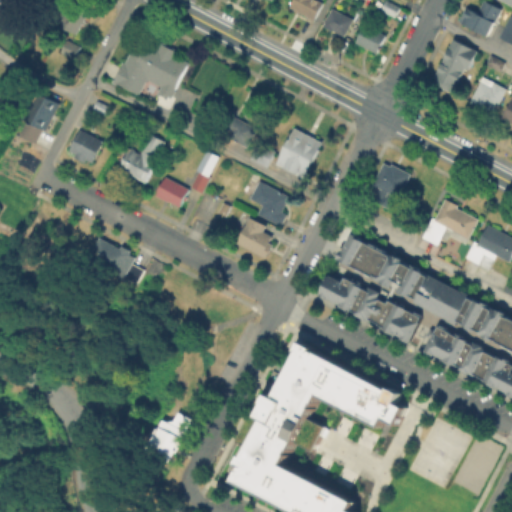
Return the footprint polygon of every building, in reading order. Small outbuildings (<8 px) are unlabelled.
[(294,0),(322,0),(326,2),(316,21),(291,7),(294,0)] [(391,0),(403,6),(401,10),(400,9),(397,16),(383,9),(388,0),(391,0)] [(468,6),(479,11),(484,0),(486,0),(504,9),(490,36),(460,20),(468,6)] [(59,24),(70,2),(89,12),(79,33),(59,24)] [(334,7),(356,18),(346,37),(324,26),(334,7)] [(511,41),(499,35),(511,13),(511,41)] [(366,24),(388,36),(379,53),(357,42),(366,24)] [(454,36),(478,48),(467,68),(464,66),(451,91),(431,80),(454,36)] [(81,46),(74,58),(63,52),(69,40),(81,46)] [(162,87),(148,79),(139,97),(114,83),(132,49),(141,54),(148,42),(158,48),(162,40),(186,53),(183,58),(191,62),(170,100),(158,94),(162,87)] [(492,55),(506,62),(502,70),(488,63),(492,55)] [(485,76),(507,88),(496,111),(492,109),(491,111),(472,102),(485,76)] [(510,94),(511,90),(511,121),(499,115),(510,94)] [(29,123),(24,120),(39,93),(60,104),(44,132),(42,132),(36,143),(22,135),(29,123)] [(99,101),(111,107),(107,114),(96,108),(99,101)] [(259,127),(253,141),(250,148),(232,140),(235,133),(227,129),(233,115),(259,127)] [(297,127),(326,141),(308,178),(278,164),(297,127)] [(84,129),(105,142),(92,164),(71,151),(84,129)] [(167,141),(156,162),(158,163),(147,184),(119,170),(123,162),(118,159),(126,144),(141,152),(152,132),(167,141)] [(278,150),(270,166),(253,158),(254,158),(252,157),(261,141),(278,150)] [(203,167),(200,165),(209,150),(221,157),(202,191),(192,185),(203,167)] [(380,188),(373,185),(386,159),(413,172),(400,199),(396,197),(391,208),(374,200),(380,188)] [(167,176),(192,188),(182,207),(157,195),(167,176)] [(264,205),(252,198),(262,180),(292,197),(285,209),(290,212),(282,226),(260,213),(264,205)] [(447,199),(460,205),(458,209),(480,221),(469,243),(453,234),(448,244),(443,242),(441,246),(425,238),(436,217),(437,218),(447,199)] [(225,202),(232,205),(228,215),(221,212),(225,202)] [(252,217),(268,226),(265,232),(276,238),(266,256),(239,242),(252,217)] [(473,243),(474,242),(480,245),(491,224),(511,234),(511,259),(511,261),(498,255),(491,268),(466,256),(473,243)] [(511,390),(511,313),(353,232),(322,293),(511,390)] [(103,238),(118,246),(119,244),(140,256),(129,277),(92,257),(103,238)] [(260,406),(255,415),(260,418),(246,446),(238,442),(222,472),(233,478),(231,480),(292,511),(354,511),(350,510),(354,501),(282,463),(294,440),(313,450),(319,438),(325,426),(307,416),(318,394),(379,426),(383,418),(395,424),(405,406),(395,401),(400,392),(389,386),(388,388),(315,350),(314,351),(311,349),(312,347),(299,340),(293,352),(295,353),(272,396),(267,393),(260,406)] [(197,418),(188,433),(174,457),(153,445),(168,419),(173,422),(181,408),(197,418)]
